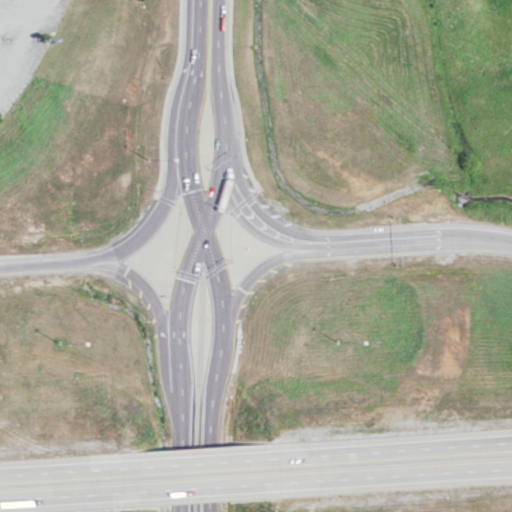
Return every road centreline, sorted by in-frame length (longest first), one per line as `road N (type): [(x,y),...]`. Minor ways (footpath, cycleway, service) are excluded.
road 1 (primary): [(181,511),(182,270),(217,188),(224,136)]
road 2 (primary): [(184,141),(219,306),(214,511)]
road 3 (motorway): [(254,481),(511,463)]
road 4 (motorway): [(511,435),(256,451)]
road 5 (motorway): [(506,245),(302,249)]
road 6 (motorway): [(184,141),(151,223),(128,247),(94,264)]
road 7 (motorway): [(302,249),(257,221),(239,196),(224,136)]
road 8 (primary): [(194,0),(184,141)]
road 9 (motorway): [(0,495),(140,488)]
road 10 (motorway): [(140,459),(0,465)]
road 11 (primary): [(224,136),(218,0)]
